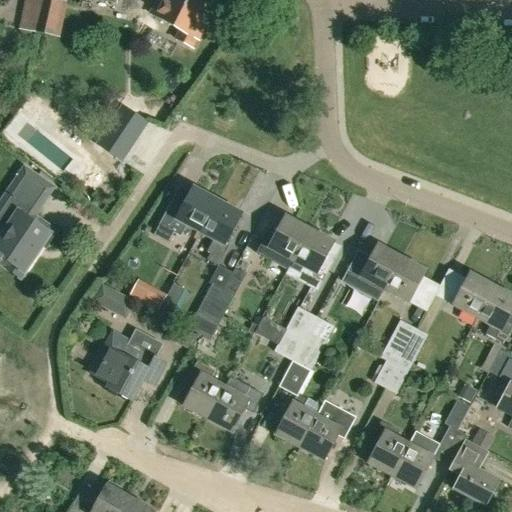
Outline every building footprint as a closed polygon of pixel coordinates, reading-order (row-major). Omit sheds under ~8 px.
[(52,0),(27,0),(20,31),(62,41),(71,4),(52,0)] [(157,0),(151,14),(181,32),(176,40),(192,48),(196,40),(198,41),(207,25),(204,24),(216,0),(157,0)] [(37,178),(24,170),(0,205),(0,225),(6,230),(0,238),(0,261),(2,259),(8,263),(5,268),(19,278),(32,259),(30,258),(40,243),(46,247),(56,232),(32,216),(38,207),(24,197),(37,178)] [(217,201),(202,193),(193,188),(182,209),(171,203),(154,233),(169,241),(173,233),(180,237),(186,225),(200,233),(217,201)] [(215,263),(224,246),(241,214),(217,201),(200,233),(210,238),(205,248),(210,251),(206,258),(215,263)] [(287,271),(292,261),(309,230),(285,217),(270,244),(265,242),(258,255),(287,271)] [(339,251),(331,247),(333,243),(309,230),(292,261),(308,270),(303,278),(320,287),(339,251)] [(384,290),(401,258),(377,245),(360,277),(384,290)] [(401,258),(384,290),(408,303),(425,271),(401,258)] [(476,319),(493,287),(469,274),(452,306),(476,319)] [(115,292),(99,284),(91,300),(106,308),(115,292)] [(199,335),(211,313),(223,290),(212,285),(188,329),(199,335)] [(511,327),(511,296),(493,287),(476,319),(490,326),(485,335),(503,344),(511,327)] [(211,313),(222,318),(234,296),(223,290),(211,313)] [(166,298),(155,292),(147,306),(158,312),(166,298)] [(169,318),(172,312),(161,306),(158,312),(168,317),(169,318)] [(304,340),(316,318),(298,308),(286,330),(304,340)] [(210,340),(222,318),(211,313),(199,335),(210,340)] [(334,327),(327,323),(316,318),(304,340),(322,349),(334,327)] [(397,367),(418,328),(400,319),(391,335),(398,339),(386,361),(397,367)] [(195,336),(180,327),(173,340),(189,348),(195,336)] [(407,373),(419,351),(428,334),(418,328),(397,367),(407,373)] [(292,362),(304,340),(286,330),(274,352),(292,362)] [(156,355),(162,345),(136,331),(129,342),(132,344),(125,357),(108,348),(93,376),(109,384),(107,388),(132,401),(133,398),(138,400),(143,390),(139,388),(143,381),(153,386),(165,364),(155,358),(157,356),(156,355)] [(310,371),(322,349),(304,340),(292,362),(310,371)] [(499,378),(511,356),(500,350),(488,372),(499,378)] [(511,356),(499,378),(501,379),(494,394),(502,398),(497,408),(511,416),(511,356)] [(385,389),(397,367),(386,361),(374,383),(385,389)] [(207,419),(224,388),(211,380),(216,372),(197,362),(178,398),(186,402),(183,406),(207,419)] [(396,395),(407,373),(397,367),(385,389),(396,395)] [(475,390),(465,385),(459,397),(469,402),(475,390)] [(224,388),(207,419),(231,432),(248,400),(224,388)] [(323,461),(337,436),(344,440),(356,418),(324,401),(316,416),(317,416),(299,448),(323,461)] [(317,416),(316,416),(292,403),(275,435),(299,448),(317,416)] [(409,445),(395,438),(399,431),(381,422),(372,439),(379,442),(368,464),(392,477),(409,445)] [(409,445),(392,477),(416,490),(433,459),(450,468),(467,437),(469,433),(451,424),(439,447),(415,434),(409,445)] [(467,437),(450,468),(449,470),(461,476),(453,489),(485,506),(498,482),(477,470),(489,449),(467,437)] [(120,492),(121,488),(109,482),(107,485),(106,485),(92,511),(75,502),(69,511),(121,511),(129,497),(120,492)] [(129,497),(121,511),(150,511),(152,509),(129,497)]
